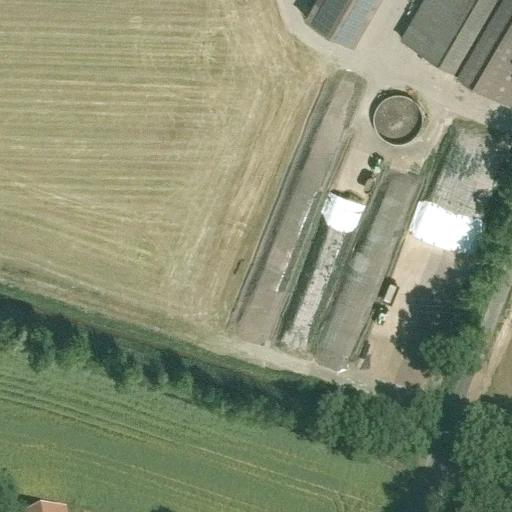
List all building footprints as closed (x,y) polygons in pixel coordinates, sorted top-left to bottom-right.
[(319,0),(311,15),(355,40),(378,0),(319,0)] [(511,0),(426,0),(407,38),(511,102),(511,101),(511,0)] [(386,141),(426,132),(417,91),(378,100),(386,141)] [(375,158),(356,151),(288,343),(302,348),(328,272),(334,274),(375,158)] [(250,277),(239,307),(273,319),(284,289),(250,277)]
